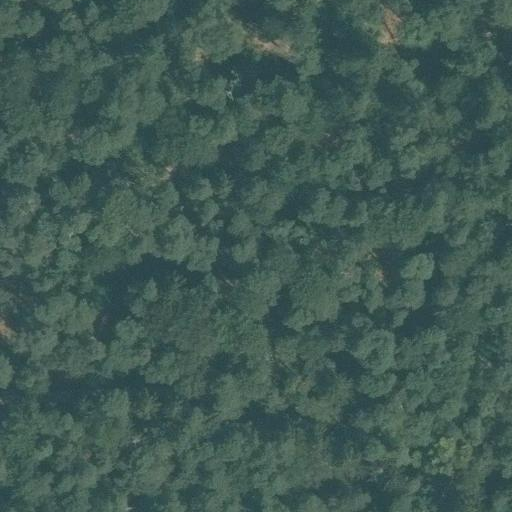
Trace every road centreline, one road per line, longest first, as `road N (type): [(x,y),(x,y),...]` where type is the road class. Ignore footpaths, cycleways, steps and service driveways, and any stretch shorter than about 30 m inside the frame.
road 1 (track): [(495,511),(431,454),(207,390),(0,398)]
road 2 (unknown): [(309,511),(181,484),(57,478),(0,489)]
